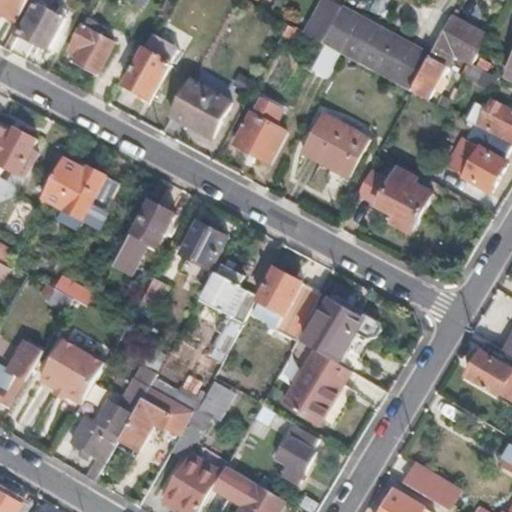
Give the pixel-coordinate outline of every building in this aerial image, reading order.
[(0,0),(0,13),(20,23),(31,0),(0,0)] [(146,10),(151,0),(134,0),(133,3),(146,10)] [(325,44),(344,10),(326,0),(317,16),(307,34),(325,44)] [(52,51),(69,20),(66,19),(69,12),(61,7),(58,14),(41,5),(24,37),(40,45),(37,50),(46,55),(49,49),(52,51)] [(415,93),(435,54),(345,6),(344,10),(325,44),(415,93)] [(474,67),(492,34),(456,16),(451,25),(435,54),(415,93),(432,102),(446,79),(449,80),(458,59),(474,67)] [(99,75),(116,42),(85,26),(72,52),(81,56),(77,63),(99,75)] [(152,105),(181,51),(155,36),(130,87),(145,95),(143,100),(152,105)] [(217,139),(235,104),(193,81),(174,116),(217,139)] [(274,164),(291,133),(279,125),(287,110),(268,98),(242,145),(274,164)] [(511,141),(511,108),(496,100),(492,109),(480,104),(471,121),(484,128),(484,126),(511,141)] [(409,128),(413,119),(405,115),(401,124),(409,128)] [(355,180),(375,141),(361,134),(365,126),(349,117),(345,126),(327,116),(306,153),(333,169),(330,177),(349,187),(353,179),(355,180)] [(33,177),(44,157),(38,154),(44,144),(24,133),(22,137),(1,126),(0,127),(0,189),(13,167),(33,177)] [(511,162),(511,161),(511,158),(511,144),(488,132),(480,148),(484,150),(469,179),(497,194),(511,166),(511,162)] [(52,187),(63,167),(48,158),(37,179),(52,187)] [(108,213),(123,185),(92,167),(90,170),(68,158),(63,167),(52,187),(46,198),(88,220),(95,206),(108,213)] [(417,234),(439,194),(419,184),(420,181),(402,170),(395,183),(375,171),(363,195),(391,211),(402,216),(398,224),(417,234)] [(159,253),(179,216),(155,203),(120,267),(136,276),(152,248),(159,253)] [(95,206),(88,220),(100,227),(108,213),(95,206)] [(215,271),(231,240),(201,224),(185,256),(215,271)] [(19,248),(0,238),(0,256),(12,262),(19,248)] [(246,325),(260,299),(240,287),(248,271),(235,265),(233,269),(226,266),(207,303),(246,325)] [(301,325),(319,291),(279,269),(260,303),(301,325)] [(78,299),(84,287),(66,276),(60,289),(78,299)] [(159,308),(172,284),(158,276),(145,301),(159,308)] [(78,299),(60,289),(53,300),(71,311),(78,299)] [(307,329),(326,295),(319,291),(301,325),(307,329)] [(344,365),(365,329),(376,336),(384,335),(388,329),(386,320),(339,293),(315,334),(320,337),(314,347),(323,352),(344,365)] [(314,347),(320,337),(315,334),(307,329),(302,339),(314,347)] [(511,333),(502,351),(511,356),(511,333)] [(0,401),(14,409),(35,373),(43,359),(48,349),(30,340),(13,371),(0,363),(0,401)] [(109,365),(68,340),(44,382),(85,405),(109,365)] [(324,424),(357,374),(344,365),(323,352),(290,404),(324,424)] [(511,402),(511,368),(510,372),(478,353),(465,375),(511,402)] [(246,394),(252,381),(224,365),(218,377),(246,394)] [(139,413),(153,386),(142,379),(127,407),(139,413)] [(220,419),(236,392),(216,379),(198,409),(184,434),(174,451),(186,459),(212,414),(220,419)] [(184,434),(198,409),(154,385),(153,386),(139,413),(121,441),(139,452),(156,423),(168,430),(170,426),(184,434)] [(121,441),(139,413),(127,407),(113,399),(101,421),(90,415),(76,443),(87,449),(95,453),(102,457),(106,451),(114,455),(121,441)] [(303,484),(321,452),(318,451),(324,441),(302,427),(296,437),(293,436),(280,460),(292,466),(288,475),(303,484)] [(511,446),(501,465),(511,472),(511,446)] [(92,459),(95,453),(87,449),(84,454),(92,459)] [(214,491),(224,472),(194,454),(167,500),(185,511),(200,511),(213,491),(214,491)] [(249,506),(262,484),(231,465),(218,488),(249,506)] [(459,493),(414,467),(404,485),(449,511),(459,493)] [(283,511),(290,501),(262,484),(249,506),(245,511),(283,511)] [(0,511),(25,511),(28,507),(0,491),(0,511)] [(427,511),(392,491),(379,511),(427,511)]
